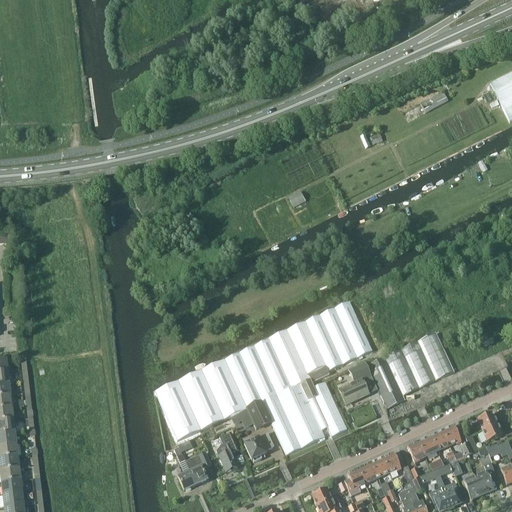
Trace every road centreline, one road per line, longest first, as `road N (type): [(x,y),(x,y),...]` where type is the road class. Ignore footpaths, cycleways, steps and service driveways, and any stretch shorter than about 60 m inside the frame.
road 1 (unclassified): [(0,163),(190,126),(398,37),(462,0)]
road 2 (primary): [(0,175),(199,140),(381,67)]
road 3 (residential): [(504,391),(289,490)]
road 4 (track): [(53,0),(76,154)]
road 5 (primary): [(381,67),(511,8)]
road 6 (primary): [(381,67),(511,29)]
road 7 (primary): [(482,0),(381,67)]
